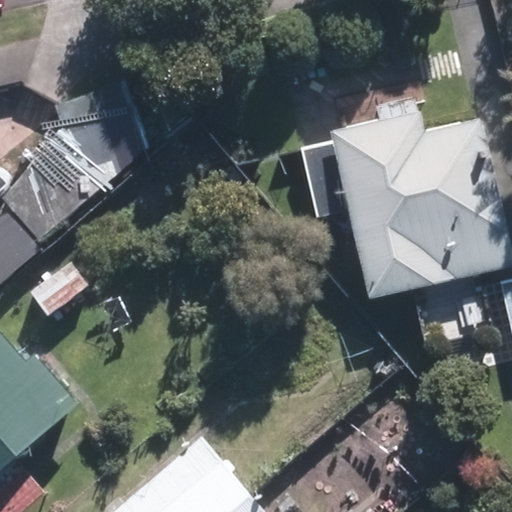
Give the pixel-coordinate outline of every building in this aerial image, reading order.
[(125,78),(57,101),(83,180),(115,170),(109,154),(146,142),(125,78)] [(427,128),(422,106),(332,128),(333,132),(297,141),(313,209),(349,201),(369,294),(511,261),(511,253),(481,116),(427,128)] [(0,274),(34,246),(6,211),(0,216),(0,274)] [(73,257),(31,285),(47,308),(89,279),(73,257)] [(511,270),(496,274),(511,339),(511,270)] [(30,358),(0,324),(0,511),(21,511),(47,490),(16,455),(82,397),(39,349),(30,358)] [(273,511),(201,428),(102,511),(273,511)]
